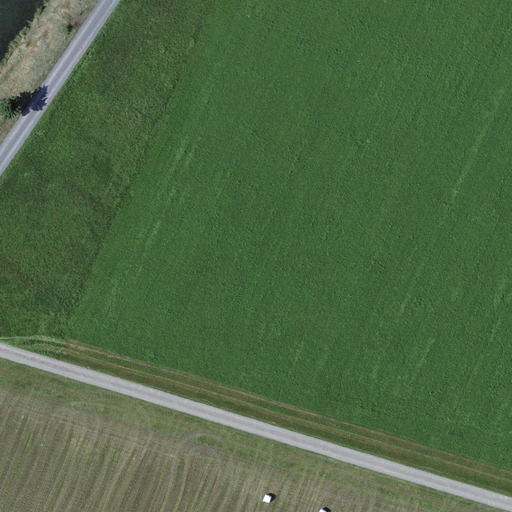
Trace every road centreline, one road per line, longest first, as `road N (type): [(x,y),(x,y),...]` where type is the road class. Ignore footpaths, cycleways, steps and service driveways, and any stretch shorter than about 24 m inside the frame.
road 1 (track): [(511,505),(0,350)]
road 2 (track): [(111,0),(0,165)]
